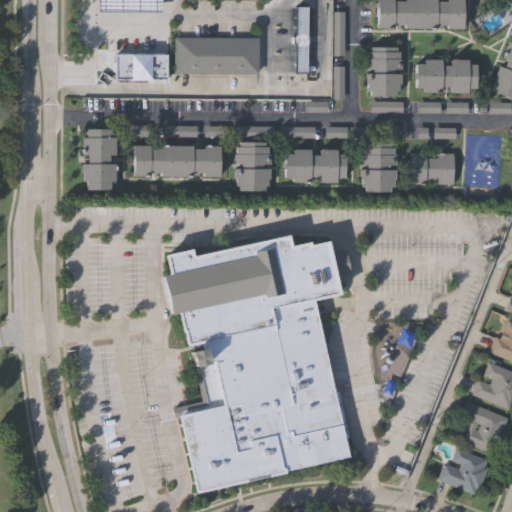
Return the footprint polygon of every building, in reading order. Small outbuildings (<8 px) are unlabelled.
[(150,0),(150,22),(105,21),(105,0),(150,0)] [(378,27),(377,0),(436,0),(436,1),(447,0),(463,0),(463,29),(446,29),(446,25),(434,25),(434,28),(404,29),(404,24),(393,24),(393,27),(378,27)] [(307,71),(295,71),(295,41),(293,41),(293,35),(295,35),(296,5),(308,5),(307,71)] [(144,9),(116,9),(116,57),(143,57),(144,9)] [(331,9),(343,9),(342,56),(331,55),(331,9)] [(258,72),(174,72),(174,35),(258,35),(258,72)] [(511,100),(491,93),(495,84),(492,83),(498,67),(504,69),(507,60),(502,59),(508,42),(511,44),(511,100)] [(369,96),(369,90),(367,90),(367,83),(364,83),(364,73),(372,73),(372,68),(365,68),(365,59),(367,59),(367,51),(369,51),(369,47),(395,47),(395,51),(399,51),(399,59),(401,59),(401,68),(393,69),(393,73),(400,73),(400,83),(398,83),(398,91),(395,91),(395,95),(369,96)] [(413,88),(413,63),(420,63),(420,59),(439,59),(439,65),(447,66),(447,59),(466,59),(466,63),(474,64),(473,88),(464,88),(464,94),(446,93),(446,88),(437,87),(437,93),(421,92),(421,88),(413,88)] [(331,63),(342,63),(341,98),(332,97),(331,63)] [(111,69),(112,80),(137,80),(137,68),(111,69)] [(370,98),(402,98),(402,108),(370,108),(370,98)] [(369,115),(401,115),(401,103),(369,103),(369,115)] [(86,126),(111,127),(111,135),(116,135),(115,152),(110,152),(110,160),(115,160),(115,178),(112,178),(112,188),(87,187),(87,179),(82,179),(82,161),(87,161),(87,153),(82,153),(82,134),(86,135),(86,126)] [(278,127),(311,127),(311,137),(278,137),(278,127)] [(265,188),(240,188),(240,183),(236,183),(236,175),(234,175),(234,166),(242,166),(242,161),(235,161),(235,152),(236,152),(236,144),(239,144),(239,140),(265,140),(265,144),(268,144),(268,151),(270,151),(270,161),(263,161),(263,165),(271,165),(271,176),(268,176),(268,184),(265,184),(265,188)] [(364,189),(364,184),(362,184),(362,177),(360,177),(360,167),(367,167),(367,162),(360,162),(360,153),(362,153),(362,145),(365,145),(365,140),(391,141),(391,145),(394,145),(394,152),(396,152),(396,163),(389,163),(388,167),(396,167),(396,178),(394,178),(394,184),(391,184),(391,189),(364,189)] [(134,174),(134,142),(150,142),(150,146),(161,146),(161,142),(193,142),(193,146),(203,146),(203,143),(220,142),(221,174),(204,174),(204,171),(193,171),(193,174),(161,174),(161,170),(150,170),(150,174),(134,174)] [(333,182),(317,182),(317,175),(308,175),(308,182),(290,182),(290,177),(283,177),(283,152),(290,152),(290,147),(308,147),(308,154),(317,154),(317,148),(335,148),(335,152),(343,152),(343,177),(334,177),(333,182)] [(410,183),(411,150),(427,151),(427,155),(437,155),(437,150),(453,150),(453,183),(437,183),(437,177),(427,177),(426,183),(410,183)] [(315,301),(270,311),(273,325),(201,342),(189,345),(182,314),(174,316),(165,276),(172,275),(167,254),(190,249),(192,257),(288,235),(290,246),(309,241),(310,245),(328,241),(331,254),(345,251),(350,272),(335,275),(340,295),(315,301)] [(511,296),(507,295),(501,310),(511,314),(511,296)] [(201,342),(273,325),(270,311),(315,301),(337,398),(341,397),(350,434),(346,435),(350,453),(198,489),(180,410),(198,406),(186,356),(204,352),(201,342)] [(486,356),(511,365),(511,323),(501,319),(486,356)] [(511,371),(486,361),(480,375),(489,379),(487,384),(474,379),(468,394),(506,410),(511,395),(511,371)] [(465,401),(459,416),(469,421),(461,441),(491,454),(505,418),(465,401)] [(454,448),(449,460),(458,464),(456,468),(441,462),(433,479),(472,495),(486,461),(454,448)]
